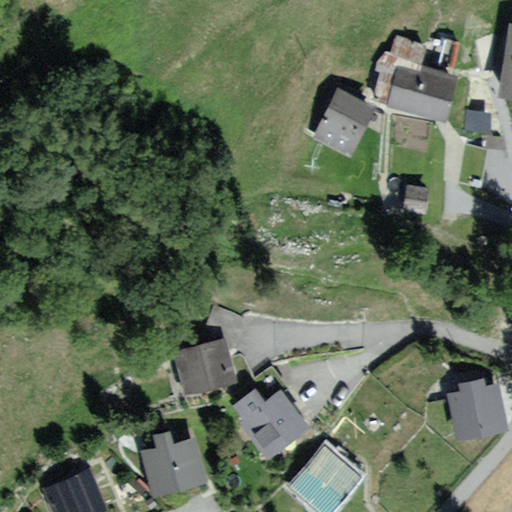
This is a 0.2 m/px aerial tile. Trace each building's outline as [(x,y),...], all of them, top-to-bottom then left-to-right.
[(450,80),(399,63),(387,99),(439,115),(450,80)] [(366,106),(339,93),(320,134),(347,147),(366,106)] [(427,187),(406,183),(401,210),(422,214),(427,187)] [(216,347),(177,355),(184,393),(223,385),(216,347)] [(462,434),(504,424),(495,383),(485,385),(484,379),(462,384),(463,392),(453,394),(462,434)] [(301,427),(280,398),(247,421),(268,450),(301,427)] [(190,439),(142,453),(153,492),(202,478),(190,439)] [(329,450),(302,480),(329,504),(355,474),(329,450)] [(86,479),(53,494),(61,511),(89,511),(99,508),(86,479)]
